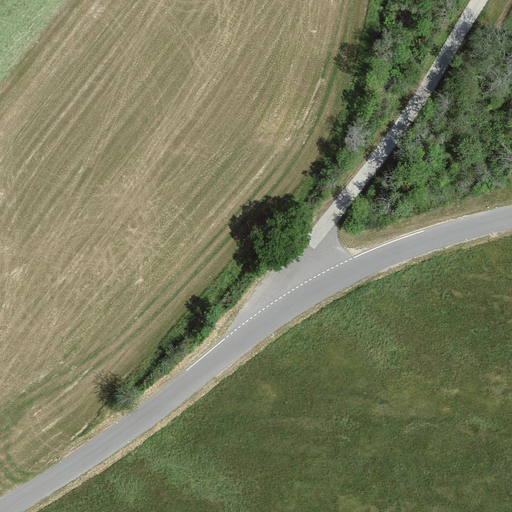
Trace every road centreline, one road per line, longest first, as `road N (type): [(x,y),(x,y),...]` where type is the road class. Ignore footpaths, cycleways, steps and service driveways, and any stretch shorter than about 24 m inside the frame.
road 1 (tertiary): [(0,511),(393,250),(511,224)]
road 2 (track): [(325,295),(334,215),(480,0)]
